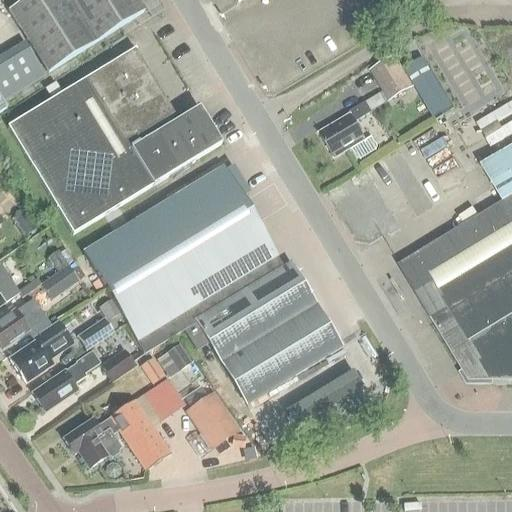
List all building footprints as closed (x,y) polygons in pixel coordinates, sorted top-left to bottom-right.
[(26,0),(7,12),(47,75),(142,14),(133,0),(26,0)] [(0,113),(5,111),(0,103),(44,77),(25,46),(0,61),(0,113)] [(135,53),(134,50),(5,129),(59,217),(71,236),(220,146),(197,109),(175,123),(174,124),(171,120),(170,117),(166,111),(132,55),(135,53)] [(413,88),(394,56),(369,71),(388,102),(413,88)] [(421,60),(403,71),(432,119),(450,108),(421,60)] [(349,117),(318,135),(333,160),(350,150),(355,159),(360,160),(375,151),(376,147),(371,138),(364,142),(354,124),(370,114),(364,104),(347,114),(349,117)] [(502,205),(398,268),(460,371),(462,373),(460,374),(458,374),(459,376),(466,387),(475,387),(491,386),(491,382),(511,382),(511,147),(479,167),(502,205)] [(289,265),(281,270),(275,259),(220,168),(219,169),(81,253),(106,294),(143,355),(183,331),(195,352),(208,344),(246,407),(247,406),(339,350),(340,350),(339,348),(289,265)] [(66,267),(58,255),(56,253),(46,260),(56,274),(66,267)] [(77,284),(66,267),(39,287),(50,303),(77,284)] [(17,294),(0,269),(0,307),(18,295),(21,300),(39,286),(35,281),(17,294)] [(30,340),(44,330),(35,318),(31,321),(22,308),(14,313),(0,322),(0,350),(1,352),(26,334),(30,340)] [(113,334),(103,320),(76,339),(87,353),(113,334)] [(68,343),(55,325),(31,341),(33,344),(8,361),(24,386),(51,367),(45,359),(68,343)] [(83,355),(76,345),(72,348),(68,350),(75,360),(83,355)] [(178,345),(165,354),(178,373),(191,364),(178,345)] [(132,365),(123,352),(99,368),(110,385),(135,369),(132,365)] [(74,365),(75,366),(31,396),(44,415),(76,393),(71,385),(99,366),(91,354),(74,365)] [(148,363),(139,369),(152,387),(164,379),(152,360),(148,363)] [(356,376),(287,418),(297,435),(366,393),(356,376)] [(165,385),(141,400),(160,428),(184,412),(165,385)] [(188,414),(211,450),(235,434),(212,398),(188,414)] [(144,473),(169,456),(133,404),(95,429),(90,423),(62,442),(72,457),(76,455),(87,472),(107,458),(110,459),(116,455),(117,452),(119,450),(110,438),(117,433),(144,473)] [(232,437),(231,448),(242,449),(243,438),(232,437)] [(253,451),(241,454),(244,463),(255,460),(253,451)] [(173,456),(162,462),(167,472),(179,465),(173,456)] [(206,460),(208,469),(220,466),(218,457),(206,460)]
